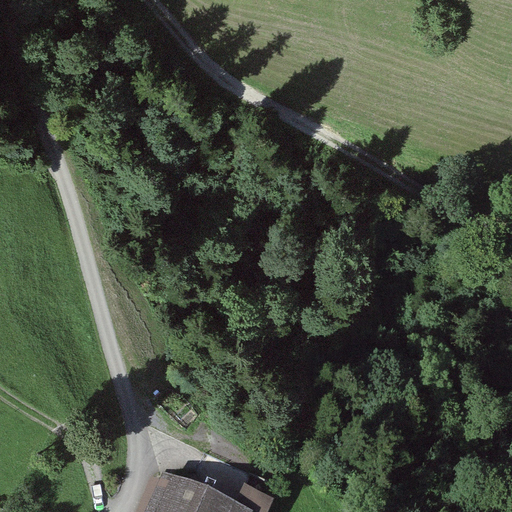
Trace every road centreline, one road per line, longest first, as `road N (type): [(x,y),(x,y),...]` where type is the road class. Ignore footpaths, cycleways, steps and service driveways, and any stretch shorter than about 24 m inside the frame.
road 1 (unclassified): [(14,0),(27,88),(70,179),(139,457),(113,511)]
road 2 (track): [(150,0),(274,118),(385,166),(511,247)]
